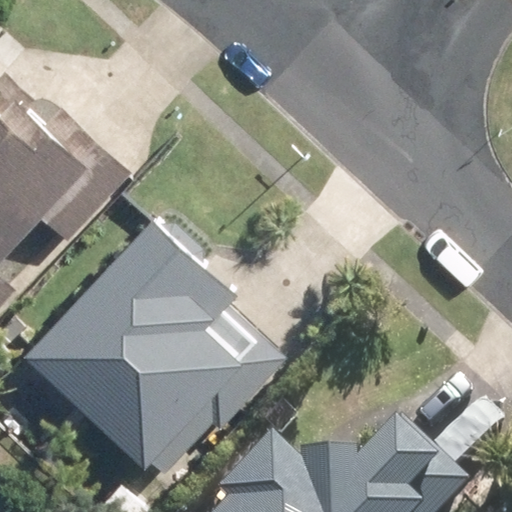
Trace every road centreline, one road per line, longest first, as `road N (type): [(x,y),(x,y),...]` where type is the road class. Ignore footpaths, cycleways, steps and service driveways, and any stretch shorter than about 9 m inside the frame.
road 1 (residential): [(363,104),(511,246)]
road 2 (residential): [(484,0),(363,104)]
road 3 (residential): [(243,0),(363,104)]
